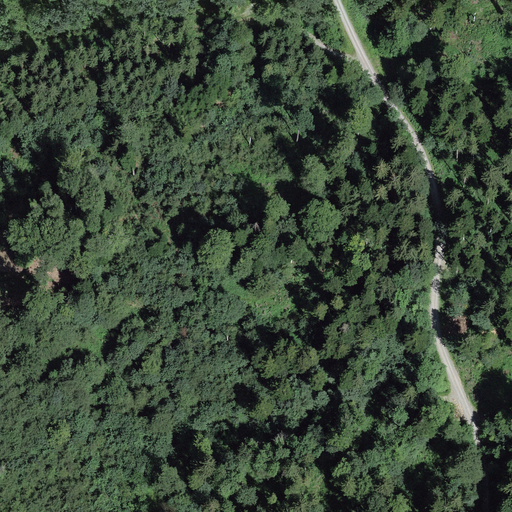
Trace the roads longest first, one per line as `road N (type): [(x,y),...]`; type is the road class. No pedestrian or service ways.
road 1 (track): [(340,0),(360,51),(426,157),(440,203),(433,328),(485,455),(490,511)]
road 2 (track): [(240,5),(377,79)]
